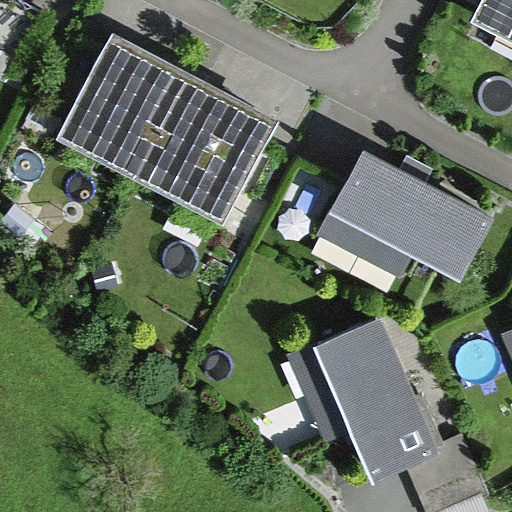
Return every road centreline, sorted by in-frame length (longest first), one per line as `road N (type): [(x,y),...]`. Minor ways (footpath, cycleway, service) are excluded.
road 1 (residential): [(161,0),(366,104)]
road 2 (residential): [(366,104),(511,178)]
